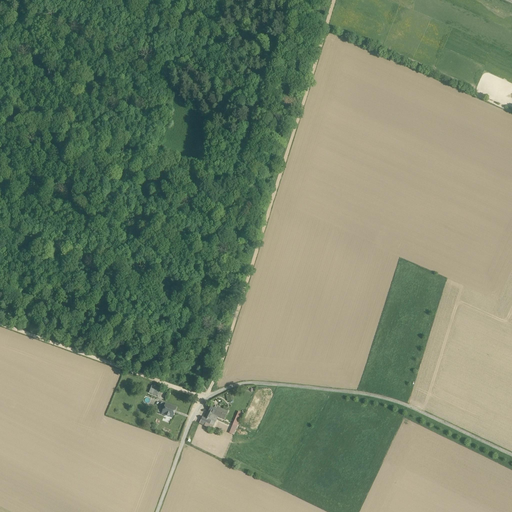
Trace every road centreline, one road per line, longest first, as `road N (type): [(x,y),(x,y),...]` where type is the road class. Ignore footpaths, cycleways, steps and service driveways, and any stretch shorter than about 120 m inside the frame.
road 1 (track): [(294,0),(188,347),(0,284)]
road 2 (unclassified): [(157,511),(196,410),(206,397),(244,382),(377,396),(511,454)]
road 3 (track): [(334,0),(206,397)]
road 4 (track): [(0,110),(232,195)]
road 5 (track): [(0,321),(206,397)]
